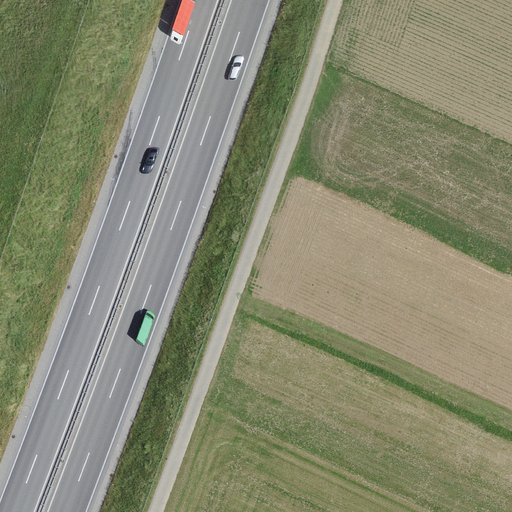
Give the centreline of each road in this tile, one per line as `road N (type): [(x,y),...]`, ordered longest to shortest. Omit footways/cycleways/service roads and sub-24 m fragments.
road 1 (motorway): [(198,0),(13,511)]
road 2 (motorway): [(65,511),(249,0)]
